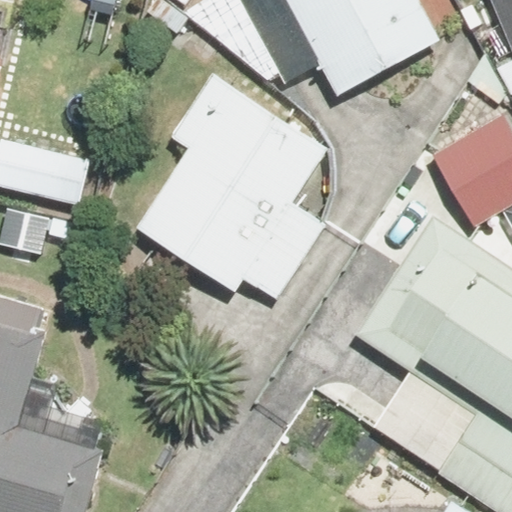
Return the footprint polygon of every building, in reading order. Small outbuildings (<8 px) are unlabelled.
[(432,0),(246,0),(294,86),(336,63),(353,94),(454,39),(432,0)] [(202,152),(153,226),(253,292),(261,279),(289,297),(339,221),(313,205),(349,151),(227,71),(182,139),(202,152)] [(511,116),(509,111),(442,150),(487,226),(511,211),(511,116)] [(105,159),(10,139),(0,186),(0,189),(94,209),(105,159)] [(378,434),(496,511),(511,511),(511,272),(437,223),(359,340),(416,377),(378,434)] [(0,310),(0,511),(103,511),(121,450),(35,426),(63,329),(0,310)]
